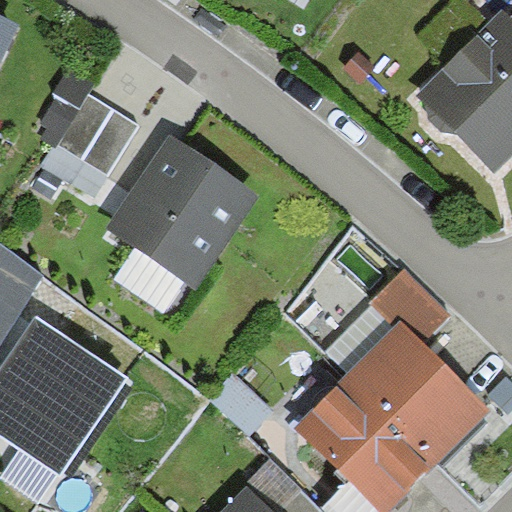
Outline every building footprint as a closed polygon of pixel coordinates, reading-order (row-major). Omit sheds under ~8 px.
[(511,0),(507,0),(416,90),(486,161),(511,135),(511,0)] [(45,141),(96,172),(137,105),(86,74),(76,89),(61,114),(45,141)] [(43,102),(61,114),(76,89),(58,78),(43,102)] [(169,135),(111,226),(191,278),(250,186),(169,135)] [(405,322),(422,339),(446,316),(393,263),(370,291),(405,322)] [(30,311),(0,356),(0,436),(52,471),(119,369),(30,311)] [(428,448),(480,397),(422,339),(405,322),(353,373),(428,448)] [(265,399),(226,358),(201,382),(239,423),(265,399)] [(379,497),(428,448),(353,373),(325,373),(305,395),(303,421),(349,467),(379,497)] [(246,477),(282,511),(327,511),(267,455),(246,477)] [(379,497),(349,467),(316,499),(329,511),(379,511),(386,505),(379,497)] [(221,511),(269,511),(245,488),(221,511)]
